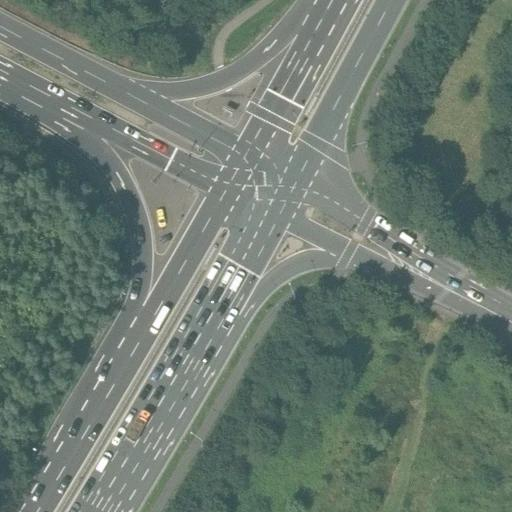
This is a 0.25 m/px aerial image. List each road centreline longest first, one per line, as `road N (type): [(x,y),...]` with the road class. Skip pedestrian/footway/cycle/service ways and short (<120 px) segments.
road 1 (primary): [(102,511),(226,299)]
road 2 (motorway): [(79,115),(148,223),(153,254),(143,333)]
road 3 (motorway): [(324,12),(222,90),(170,101),(133,98)]
road 4 (primary): [(292,183),(392,0)]
road 5 (primary): [(143,333),(41,511)]
road 6 (tertiary): [(435,284),(379,232),(292,183)]
road 7 (primary): [(228,189),(143,333)]
road 8 (motorway): [(79,115),(228,189)]
road 9 (primary): [(324,12),(246,158)]
road 10 (motorway): [(133,98),(0,29)]
road 11 (tertiary): [(226,299),(350,252)]
road 12 (motorway): [(246,158),(133,98)]
